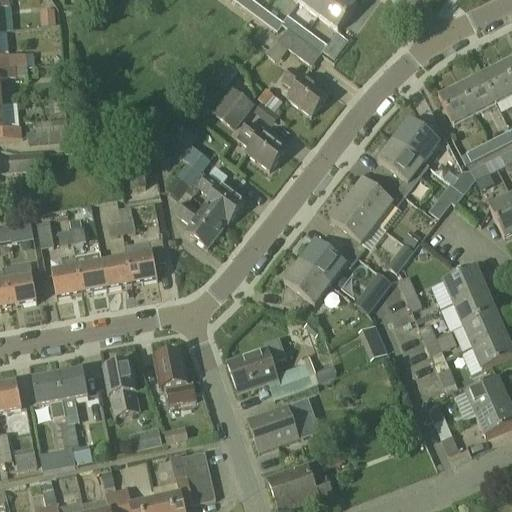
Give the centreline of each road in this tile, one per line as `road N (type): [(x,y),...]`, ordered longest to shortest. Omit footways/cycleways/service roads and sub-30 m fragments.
road 1 (residential): [(191,318),(369,103),(439,39)]
road 2 (residential): [(257,511),(191,318)]
road 3 (residential): [(0,350),(191,318)]
road 4 (residential): [(386,511),(511,461)]
